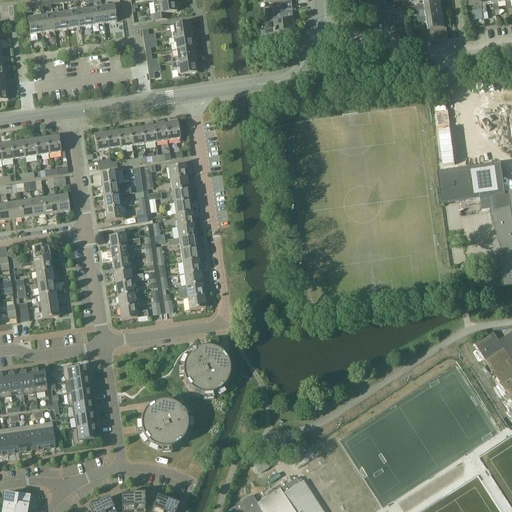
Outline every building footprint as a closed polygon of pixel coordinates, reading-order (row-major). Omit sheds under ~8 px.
[(156,15),(151,15),(152,22),(168,20),(167,13),(177,12),(175,0),(169,0),(154,2),(156,15)] [(271,0),(273,13),(293,11),(291,1),(292,1),(291,0),(271,0)] [(375,0),(370,0),(360,2),(362,14),(364,14),(375,12),(377,12),(378,13),(385,12),(384,7),(377,8),(376,0),(375,0)] [(482,6),(481,0),(469,0),(470,8),(469,8),(470,16),(475,15),(474,7),(482,6)] [(494,0),(481,0),(482,6),(483,14),(484,14),(485,20),(488,20),(487,13),(486,5),(494,4),(495,4),(494,0)] [(507,2),(506,0),(494,0),(495,4),(494,4),(495,12),(496,12),(500,11),(499,4),(506,3),(507,2)] [(38,2),(26,4),(26,9),(27,14),(31,13),(30,9),(39,8),(38,2)] [(424,5),(416,6),(416,10),(424,9),(425,17),(426,18),(442,16),(440,4),(424,6),(424,5)] [(107,8),(107,5),(102,6),(105,25),(117,23),(115,7),(107,8)] [(92,26),(105,25),(102,6),(96,7),(97,9),(90,10),(92,26)] [(72,13),(65,13),(68,30),(80,28),(77,9),(72,10),(72,13)] [(83,11),(83,9),(77,9),(80,28),(92,26),(90,10),(83,11)] [(296,31),(294,20),(293,11),(273,13),(275,31),(262,32),(263,43),(285,40),(284,32),(296,31)] [(58,14),(58,12),(52,13),(55,32),(68,30),(65,13),(58,14)] [(48,16),(41,17),(43,33),(55,32),(52,13),(47,14),(48,16)] [(28,19),(30,35),(43,33),(41,17),(40,15),(35,15),(35,17),(28,19)] [(425,17),(418,18),(418,23),(426,21),(427,31),(433,30),(439,29),(443,29),(442,16),(426,18),(425,17)] [(175,33),(172,33),(173,39),(192,36),(190,24),(174,26),(175,33)] [(148,30),(143,31),(145,43),(156,41),(155,35),(149,36),(148,30)] [(194,48),(192,36),(173,39),(174,44),(176,44),(177,51),(194,48)] [(157,47),(156,41),(145,43),(145,49),(146,55),(152,55),(151,48),(157,47)] [(171,59),(171,65),(196,61),(194,48),(177,51),(178,58),(171,59)] [(146,55),(148,68),(160,66),(159,59),(153,60),(152,55),(146,55)] [(181,75),(197,73),(196,61),(171,65),(172,69),(178,69),(180,69),(181,75)] [(154,72),(161,71),(160,66),(148,68),(150,80),(155,79),(154,72)] [(0,101),(8,100),(6,87),(0,88),(0,101)] [(511,115),(501,117),(509,171),(511,171),(511,115)] [(178,124),(166,126),(168,142),(180,140),(178,124)] [(156,144),(168,142),(166,126),(154,127),(156,144)] [(144,146),(156,144),(154,127),(142,129),(144,146)] [(142,129),(130,131),(133,147),(144,146),(142,129)] [(133,147),(130,131),(118,133),(120,149),(120,152),(126,151),(126,148),(133,147)] [(118,133),(106,134),(109,151),(120,149),(118,133)] [(96,153),(109,151),(106,134),(94,136),(96,153)] [(59,137),(46,139),(49,155),(61,154),(59,137)] [(49,155),(46,139),(35,141),(37,157),(49,155)] [(35,141),(23,142),(26,159),(37,157),(35,141)] [(26,159),(23,142),(11,144),(14,161),(26,159)] [(11,144),(0,145),(0,150),(2,162),(14,161),(11,144)] [(98,162),(99,170),(111,169),(110,164),(110,160),(98,162)] [(447,172),(438,173),(442,205),(452,203),(453,203),(480,199),(482,211),(492,210),(493,213),(511,207),(509,193),(505,194),(500,164),(457,170),(448,172),(447,172)] [(185,166),(168,169),(170,181),(186,179),(185,166)] [(144,168),(147,184),(152,184),(151,174),(156,173),(155,167),(144,168)] [(140,169),(119,171),(120,175),(131,174),(132,182),(136,182),(141,181),(140,169)] [(99,175),(101,187),(118,185),(116,173),(99,175)] [(66,186),(65,178),(53,180),(54,188),(66,186)] [(186,179),(170,181),(172,193),(188,191),(188,189),(189,189),(189,185),(187,184),(186,179)] [(41,182),(35,182),(29,183),(30,191),(36,190),(42,190),(41,182)] [(130,189),(119,191),(118,185),(101,187),(103,199),(119,196),(131,195),(130,189)] [(188,191),(172,193),(174,205),(190,202),(188,191)] [(493,213),(490,214),(502,255),(502,257),(499,258),(501,276),(503,287),(511,285),(511,192),(508,193),(509,193),(511,207),(493,213)] [(60,195),(55,196),(57,215),(69,213),(67,197),(60,198),(60,195)] [(50,199),(43,200),(46,216),(57,215),(55,196),(50,197),(50,199)] [(121,208),(119,196),(103,199),(104,211),(121,208)] [(26,203),(20,204),(22,220),(34,218),(32,199),(26,200),(26,203)] [(36,199),(32,199),(34,218),(46,216),(43,200),(37,201),(36,199)] [(13,202),(7,203),(10,221),(22,220),(20,204),(13,205),(13,202)] [(190,202),(174,205),(175,216),(192,214),(190,202)] [(3,206),(0,206),(0,222),(10,221),(7,203),(2,204),(3,206)] [(137,224),(147,223),(145,205),(139,206),(141,216),(136,217),(137,224)] [(125,215),(122,215),(121,208),(104,211),(106,223),(123,221),(123,220),(126,220),(125,215)] [(192,214),(175,216),(177,228),(193,226),(192,214)] [(193,226),(177,228),(179,239),(179,240),(195,238),(193,226)] [(125,236),(108,238),(110,250),(132,247),(140,246),(139,240),(126,242),(125,236)] [(179,239),(168,241),(169,247),(180,246),(180,252),(197,250),(196,248),(198,248),(197,244),(196,244),(195,238),(179,240),(179,239)] [(31,256),(32,261),(50,259),(49,246),(32,249),(33,256),(31,256)] [(134,259),(132,247),(110,250),(112,262),(134,259)] [(197,250),(180,252),(182,264),(198,261),(197,250)] [(25,267),(35,266),(35,273),(52,270),(50,259),(32,261),(24,263),(25,267)] [(114,274),(130,271),(135,271),(134,259),(112,262),(114,274)] [(198,261),(182,264),(184,276),(200,273),(198,261)] [(54,282),(52,270),(35,273),(36,279),(34,279),(35,285),(54,282)] [(142,275),(131,277),(130,271),(114,274),(115,286),(132,283),(132,284),(143,282),(142,275)] [(200,273),(184,276),(186,288),(202,285),(200,273)] [(157,289),(156,280),(150,280),(150,284),(149,285),(149,290),(157,289)] [(39,296),(55,294),(54,282),(35,285),(36,290),(38,290),(39,296)] [(133,289),(132,284),(132,283),(115,286),(117,298),(134,295),(137,295),(136,289),(133,289)] [(202,285),(186,288),(187,300),(203,297),(202,285)] [(152,304),(152,305),(159,304),(157,291),(151,292),(152,298),(153,298),(154,304),(152,304)] [(37,303),(38,308),(57,306),(55,294),(39,296),(40,303),(37,303)] [(135,307),(134,295),(117,298),(119,310),(135,307)] [(203,297),(187,300),(189,312),(205,309),(203,297)] [(166,315),(173,314),(171,302),(164,303),(166,315)] [(154,317),(161,315),(159,304),(152,305),(154,317)] [(42,321),(59,318),(57,306),(38,308),(39,314),(41,314),(42,321)] [(147,311),(136,313),(135,307),(119,310),(121,322),(137,319),(148,317),(147,311)] [(29,322),(28,310),(20,311),(21,323),(29,322)] [(511,341),(489,358),(495,368),(492,370),(511,402),(511,341)] [(205,348),(201,349),(195,352),(191,355),(187,359),(185,365),(183,372),(184,379),(187,385),(192,390),(198,394),(203,396),(210,396),(217,393),(223,389),(227,384),(230,379),(230,371),(229,365),(227,359),(222,355),(216,351),(209,349),(205,348)] [(73,367),(63,368),(65,383),(86,380),(84,368),(74,369),(73,367)] [(44,371),(32,373),(35,394),(48,392),(44,371)] [(32,373),(20,375),(23,392),(23,395),(35,394),(32,373)] [(20,375),(9,376),(11,394),(23,392),(20,375)] [(9,376),(0,377),(0,398),(12,397),(11,394),(9,376)] [(86,380),(65,383),(67,395),(88,392),(86,380)] [(88,392),(67,395),(69,408),(73,407),(90,404),(88,392)] [(154,405),(148,409),(143,417),(142,425),(143,434),(146,441),(151,445),(160,449),(172,449),(181,444),(186,437),(188,430),(187,419),(184,413),(178,406),(169,403),(161,403),(154,405)] [(90,404),(73,407),(74,418),(91,416),(90,404)] [(91,416),(74,418),(76,429),(76,430),(93,428),(91,416)] [(52,423),(40,425),(44,450),(56,448),(52,423)] [(40,425),(28,427),(32,452),(44,450),(40,425)] [(28,427),(16,429),(20,454),(32,452),(28,427)] [(76,429),(72,430),(75,446),(85,444),(84,442),(95,440),(93,428),(76,430),(76,429)] [(16,429),(4,430),(8,455),(20,454),(16,429)] [(301,444),(292,451),(299,460),(308,454),(301,444)] [(262,458),(254,464),(261,474),(269,468),(262,458)] [(242,501),(225,511),(299,511),(300,511),(323,511),(303,481),(300,483),(297,478),(285,486),(258,504),(252,495),(242,501)] [(145,494),(133,494),(133,495),(134,511),(145,511),(145,500),(145,494)] [(133,495),(122,495),(122,511),(134,511),(133,495)] [(5,496),(2,511),(14,511),(17,498),(5,496)] [(29,511),(30,511),(28,511),(30,498),(17,496),(17,498),(14,511),(29,511)] [(157,497),(151,511),(164,511),(168,501),(157,497)] [(109,498),(98,503),(98,504),(100,503),(104,511),(115,511),(112,504),(109,498)] [(164,511),(177,511),(179,506),(168,501),(164,511)] [(98,504),(89,508),(90,511),(104,511),(100,503),(98,504)]
